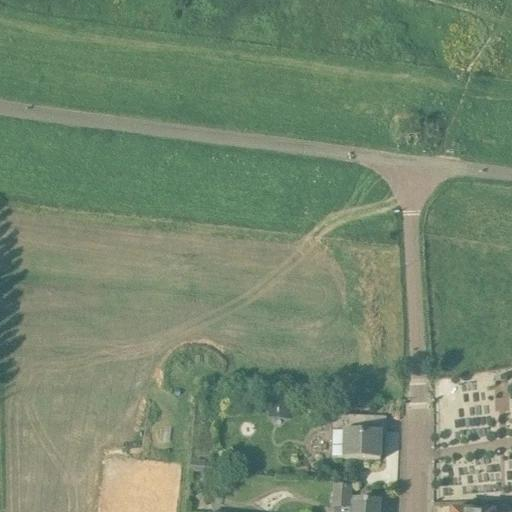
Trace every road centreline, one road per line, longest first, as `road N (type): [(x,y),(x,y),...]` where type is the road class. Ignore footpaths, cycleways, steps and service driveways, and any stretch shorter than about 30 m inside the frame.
road 1 (unclassified): [(415,166),(0,108)]
road 2 (residential): [(413,511),(415,166)]
